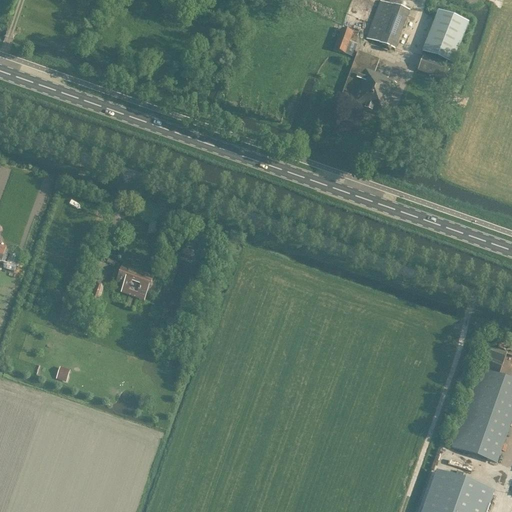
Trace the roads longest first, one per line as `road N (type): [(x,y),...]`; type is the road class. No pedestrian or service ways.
road 1 (primary): [(511,248),(0,69)]
road 2 (unclassified): [(511,305),(0,129)]
